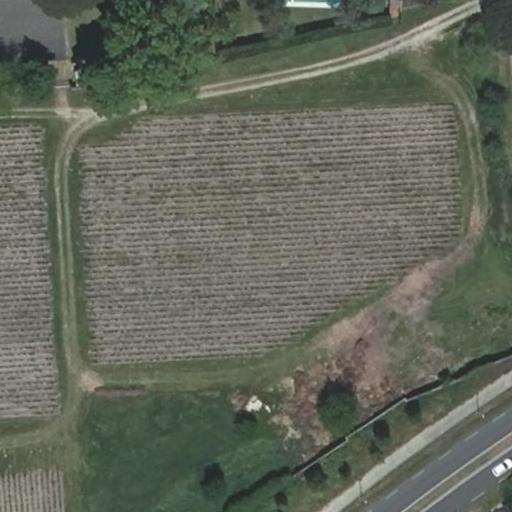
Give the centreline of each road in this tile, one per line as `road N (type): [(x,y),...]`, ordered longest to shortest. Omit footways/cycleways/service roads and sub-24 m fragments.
road 1 (track): [(115,107),(87,121),(62,160),(71,357),(81,374),(89,380),(276,373),(470,244),(478,170),(468,111),(456,88),(403,45)]
road 2 (track): [(115,107),(398,48),(460,11),(499,0)]
road 3 (secondary): [(511,416),(385,511)]
road 4 (track): [(81,374),(65,423),(43,439),(0,443)]
